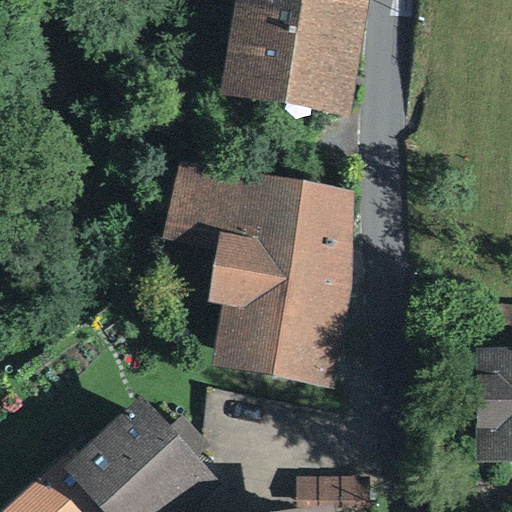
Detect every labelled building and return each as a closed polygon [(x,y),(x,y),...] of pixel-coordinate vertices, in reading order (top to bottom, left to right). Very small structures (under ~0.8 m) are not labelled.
[(341,0),(259,0),(245,85),(328,99),(341,0)] [(187,167),(168,226),(228,242),(217,302),(241,306),(232,355),(319,370),(334,289),(336,194),(187,167)] [(511,448),(511,361),(494,361),(493,449),(511,448)] [(114,511),(115,511),(179,511),(192,500),(185,493),(199,480),(183,462),(191,454),(175,437),(166,445),(140,417),(80,472),(70,461),(13,511),(114,511)] [(298,482),(298,503),(366,502),(366,481),(298,482)]
